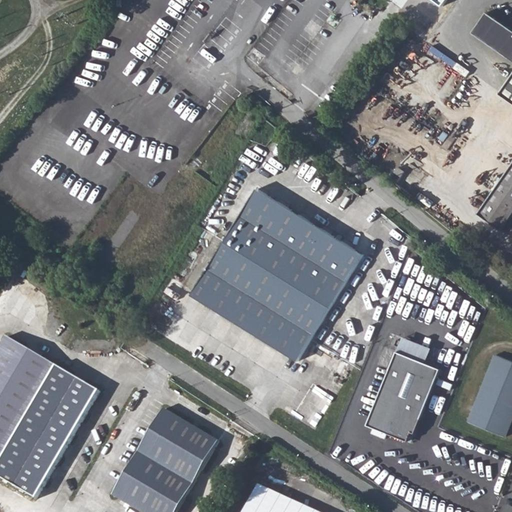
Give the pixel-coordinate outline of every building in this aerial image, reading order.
[(511,23),(489,7),(475,27),(511,54),(511,75),(501,90),(511,98),(511,167),(482,212),(505,227),(511,216),(511,23)] [(296,358),(362,253),(256,187),(190,293),(296,358)] [(0,476),(39,500),(102,391),(9,336),(0,351),(0,476)] [(424,426),(451,360),(425,348),(406,395),(393,390),(385,410),(424,426)] [(506,437),(511,423),(511,362),(498,356),(473,413),(470,422),(506,437)] [(137,511),(180,511),(218,440),(161,412),(128,476),(132,478),(129,483),(126,482),(116,501),(137,511)] [(319,511),(254,484),(242,511),(319,511)]
